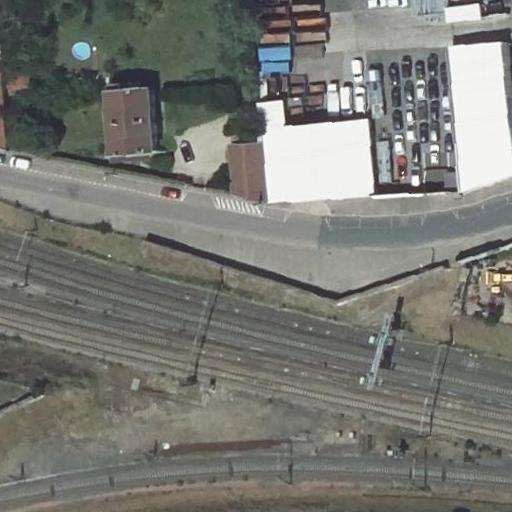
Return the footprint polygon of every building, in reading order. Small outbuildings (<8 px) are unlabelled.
[(0,0),(0,144),(19,149),(11,62),(9,62),(4,0),(0,0)] [(495,96),(491,42),(452,44),(455,98),(495,96)] [(36,73),(17,73),(17,93),(36,93),(36,73)] [(159,89),(119,91),(124,152),(164,149),(159,89)] [(511,125),(511,95),(495,96),(455,98),(457,136),(511,125)] [(373,117),(268,125),(269,137),(276,196),(381,192),(373,117)] [(511,179),(511,125),(457,136),(459,171),(461,190),(465,190),(473,187),(474,190),(481,189),(480,186),(487,183),(489,186),(511,179)] [(269,137),(241,140),(245,193),(273,199),(276,199),(276,196),(269,137)] [(459,171),(444,172),(445,191),(461,190),(459,171)]
